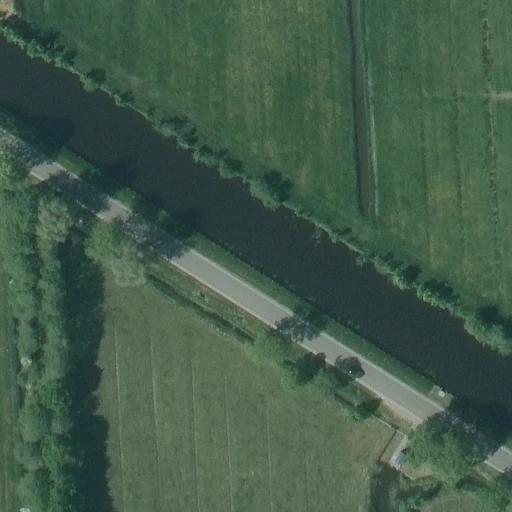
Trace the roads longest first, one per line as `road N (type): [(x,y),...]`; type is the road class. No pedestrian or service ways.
road 1 (secondary): [(511,467),(0,141)]
road 2 (track): [(31,213),(48,511)]
